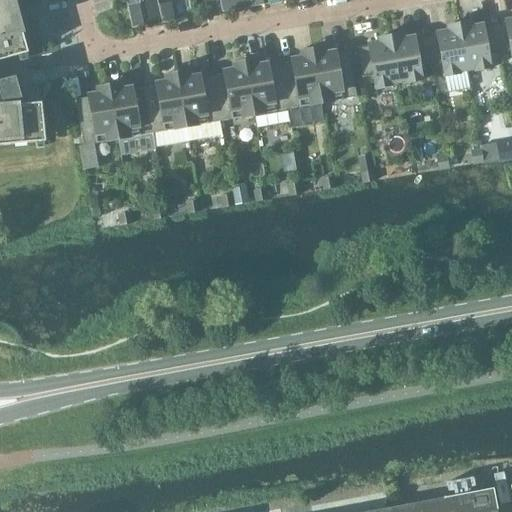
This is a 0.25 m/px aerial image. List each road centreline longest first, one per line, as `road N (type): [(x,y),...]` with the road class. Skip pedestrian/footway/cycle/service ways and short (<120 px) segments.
road 1 (tertiary): [(0,405),(511,314)]
road 2 (residential): [(78,0),(90,54),(413,0)]
